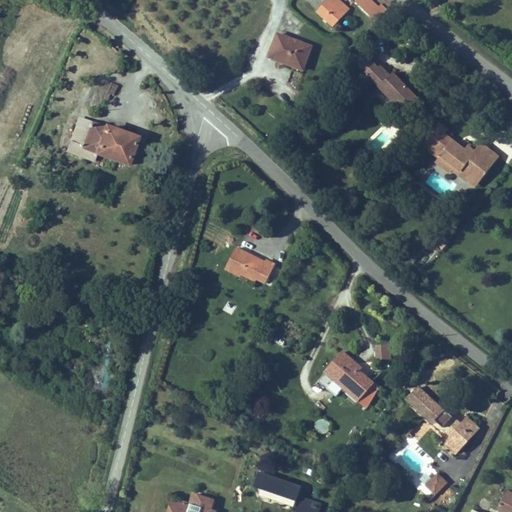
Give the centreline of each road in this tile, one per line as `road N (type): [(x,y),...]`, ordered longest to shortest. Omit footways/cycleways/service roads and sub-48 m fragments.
road 1 (tertiary): [(105,511),(210,111)]
road 2 (tertiary): [(210,111),(365,260),(511,379)]
road 3 (tertiary): [(210,111),(80,0)]
road 4 (residential): [(399,0),(511,83)]
